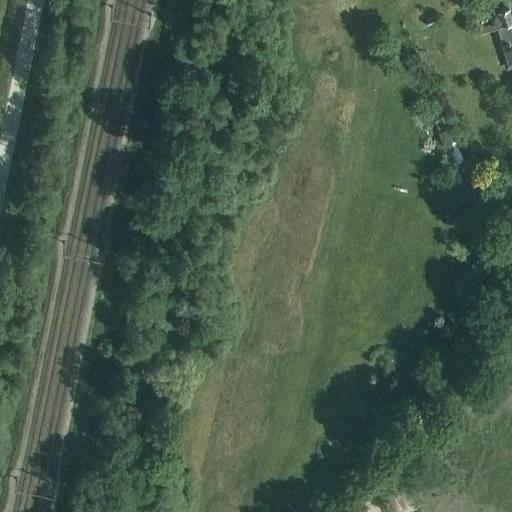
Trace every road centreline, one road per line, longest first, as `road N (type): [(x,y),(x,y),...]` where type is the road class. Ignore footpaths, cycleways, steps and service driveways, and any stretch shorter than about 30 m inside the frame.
road 1 (track): [(511,279),(355,511)]
road 2 (unclassified): [(0,175),(36,0)]
